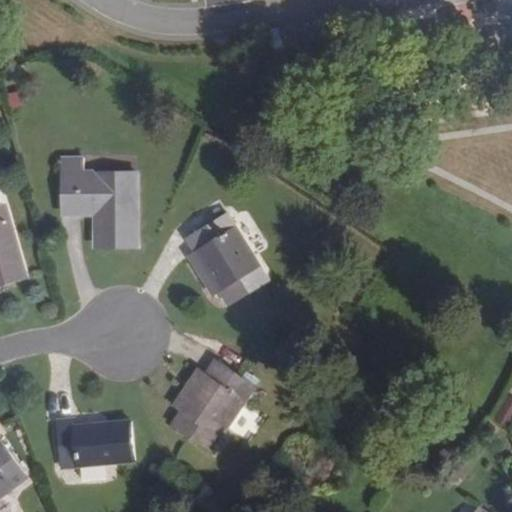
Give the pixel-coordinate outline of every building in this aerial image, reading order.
[(22,108),(19,94),(8,97),(11,110),(22,108)] [(95,248),(138,247),(138,175),(93,175),(93,173),(62,174),(62,215),(95,215),(95,248)] [(0,285),(26,277),(5,208),(0,209),(0,285)] [(228,216),(187,240),(195,253),(220,293),(229,306),(269,281),(228,216)] [(212,298),(220,293),(195,253),(187,258),(212,298)] [(256,389),(215,362),(208,373),(181,413),(173,426),(213,452),(256,389)] [(198,367),(172,408),(181,413),(208,373),(198,367)] [(511,396),(509,395),(497,421),(511,428),(511,396)] [(78,419),(57,423),(62,470),(135,462),(131,422),(79,428),(78,419)] [(0,499),(28,479),(0,441),(0,499)]
